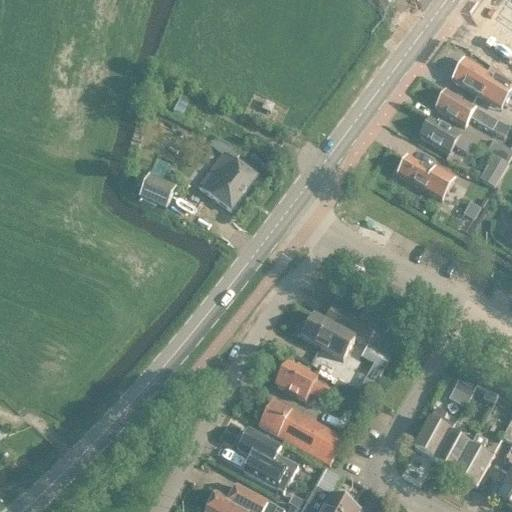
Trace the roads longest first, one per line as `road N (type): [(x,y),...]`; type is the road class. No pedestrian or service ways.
road 1 (tertiary): [(22,511),(165,364),(291,205)]
road 2 (residential): [(158,511),(243,357),(335,234)]
road 3 (tertiary): [(291,205),(445,0)]
road 4 (residential): [(430,506),(380,477),(378,466),(468,310)]
road 5 (residential): [(468,310),(335,234)]
